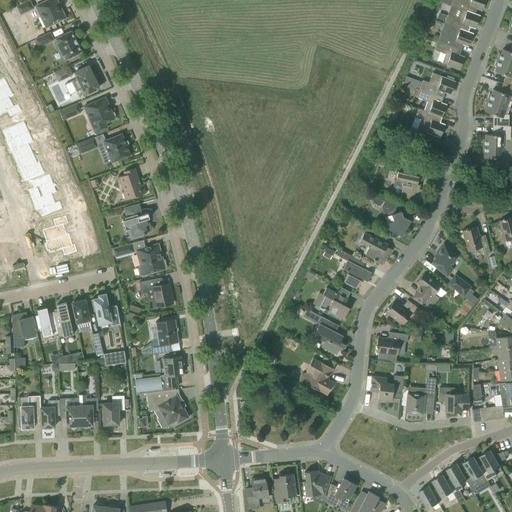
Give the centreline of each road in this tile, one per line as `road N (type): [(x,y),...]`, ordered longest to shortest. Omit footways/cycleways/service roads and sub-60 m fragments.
road 1 (tertiary): [(225,461),(205,299),(178,187),(93,0)]
road 2 (residential): [(505,0),(486,37),(435,205)]
road 3 (residential): [(435,205),(365,313),(353,392)]
road 4 (tertiary): [(83,467),(225,461)]
road 5 (unclassified): [(511,430),(453,451),(413,485),(389,491)]
road 6 (unclassified): [(353,392),(358,407),(410,427),(466,421)]
road 7 (residential): [(38,294),(0,175)]
